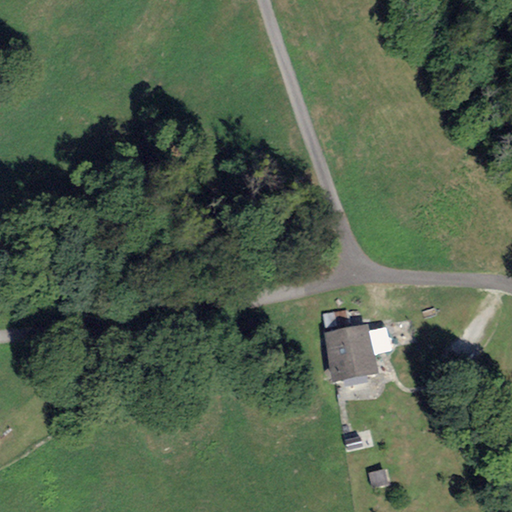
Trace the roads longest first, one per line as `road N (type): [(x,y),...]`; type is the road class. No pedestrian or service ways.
road 1 (unclassified): [(511,288),(360,267),(348,252),(263,0)]
road 2 (track): [(360,267),(259,305),(0,336)]
